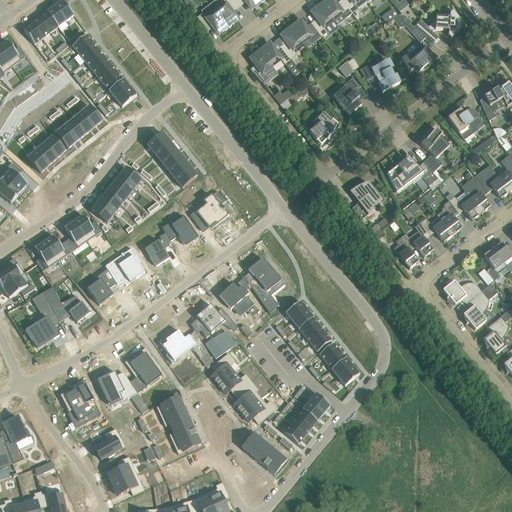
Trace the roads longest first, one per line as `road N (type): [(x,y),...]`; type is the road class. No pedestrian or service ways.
road 1 (residential): [(284,207),(371,313),(384,357),(260,511)]
road 2 (residential): [(284,207),(161,304),(23,385)]
road 3 (residential): [(511,401),(418,285),(511,213)]
road 4 (residential): [(325,177),(228,52),(295,0)]
road 5 (residential): [(325,177),(507,39)]
road 6 (residential): [(36,227),(82,194),(141,124),(187,88)]
road 7 (residential): [(187,88),(284,207)]
road 8 (residential): [(109,511),(23,385)]
